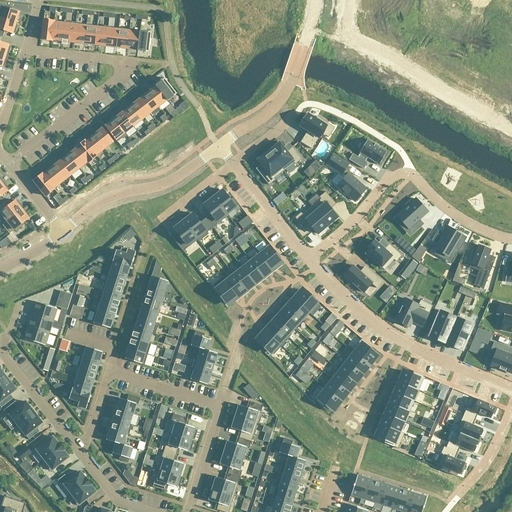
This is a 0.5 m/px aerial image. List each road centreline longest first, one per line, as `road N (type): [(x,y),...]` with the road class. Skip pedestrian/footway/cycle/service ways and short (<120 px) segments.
road 1 (residential): [(8,164),(122,71),(118,61),(25,51)]
road 2 (residential): [(511,391),(390,336),(309,261)]
road 3 (residential): [(511,131),(347,36),(352,0)]
road 4 (residential): [(217,147),(291,86),(315,0)]
road 5 (residential): [(61,232),(106,199),(170,182),(217,147)]
road 6 (residential): [(409,175),(384,183),(309,261)]
road 7 (residential): [(78,453),(0,351)]
road 8 (residential): [(309,261),(232,165)]
road 9 (residential): [(409,175),(459,219),(511,240)]
